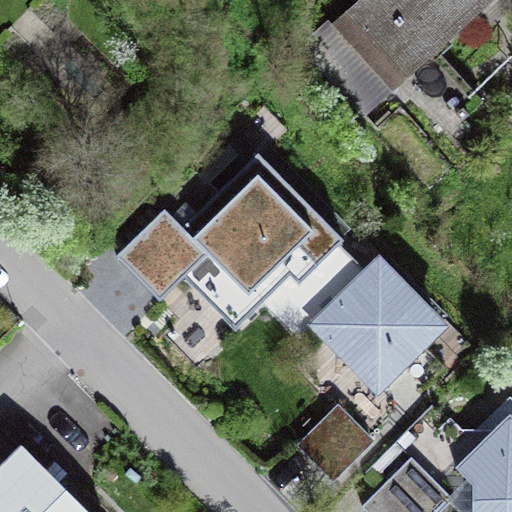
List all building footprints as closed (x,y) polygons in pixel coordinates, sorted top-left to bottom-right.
[(499,0),(362,0),(331,28),(392,96),(499,0)] [(349,240),(280,176),(230,229),(206,207),(151,266),(244,352),(349,240)] [(447,329),(379,261),(309,331),(377,399),(447,329)] [(370,443),(337,410),(299,449),(332,482),(370,443)] [(511,511),(511,424),(510,422),(446,481),(459,493),(448,505),(456,511),(511,511)] [(0,470),(0,506),(6,511),(75,511),(17,454),(0,470)]
